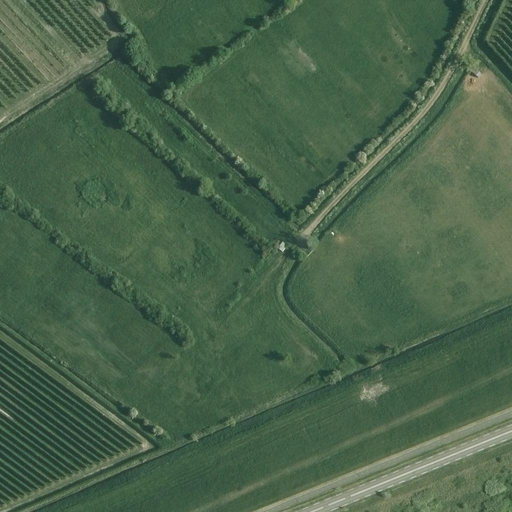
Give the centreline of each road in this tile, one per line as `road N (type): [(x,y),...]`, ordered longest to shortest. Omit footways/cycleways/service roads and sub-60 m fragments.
road 1 (track): [(312,227),(424,110),(487,0)]
road 2 (secondary): [(310,511),(511,431)]
